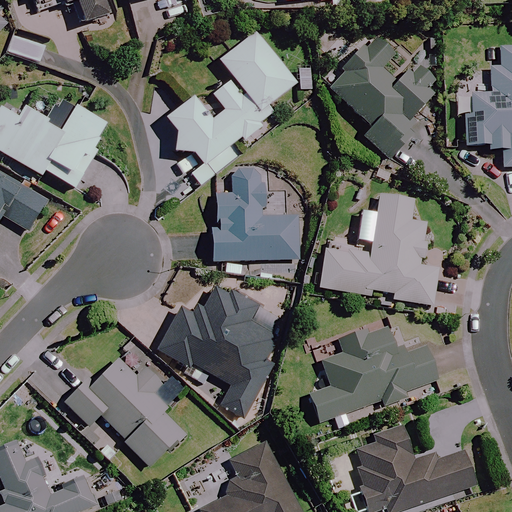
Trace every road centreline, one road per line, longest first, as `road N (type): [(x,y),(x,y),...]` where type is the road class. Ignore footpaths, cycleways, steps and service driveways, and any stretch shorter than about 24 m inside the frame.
road 1 (residential): [(120,251),(70,280),(0,356)]
road 2 (residential): [(511,259),(495,304),(494,352),(511,407)]
